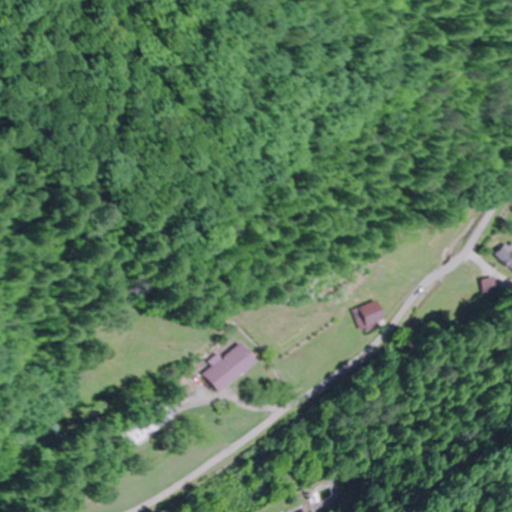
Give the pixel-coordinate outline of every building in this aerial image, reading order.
[(511,244),(510,242),(496,255),(511,271),(511,244)] [(497,295),(496,279),(483,280),(484,295),(497,295)] [(385,321),(376,300),(351,312),(361,333),(385,321)] [(256,362),(240,343),(202,374),(217,393),(256,362)] [(177,421),(168,405),(123,430),(133,446),(177,421)]
